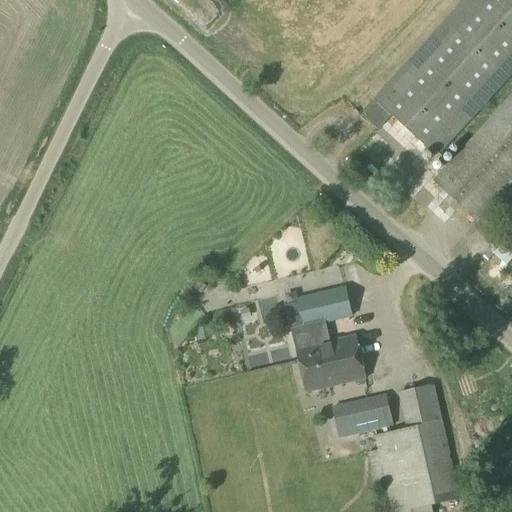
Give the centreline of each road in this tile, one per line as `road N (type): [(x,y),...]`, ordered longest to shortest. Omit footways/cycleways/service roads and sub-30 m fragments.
road 1 (unclassified): [(511,344),(290,152),(133,0)]
road 2 (unclassified): [(0,267),(127,0)]
